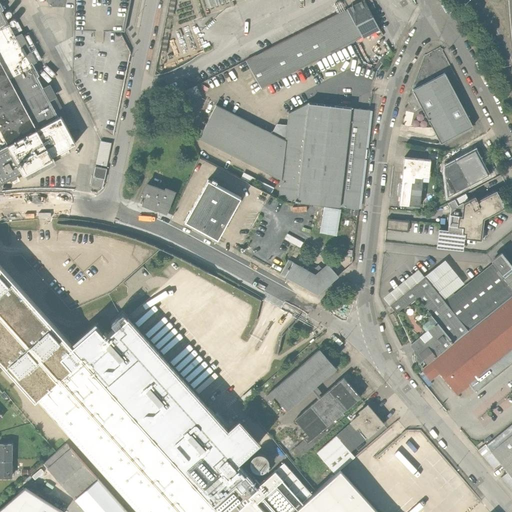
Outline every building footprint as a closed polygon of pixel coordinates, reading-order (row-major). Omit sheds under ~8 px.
[(0,0),(0,148),(60,116),(64,114),(50,87),(44,91),(37,77),(39,76),(33,65),(37,64),(21,34),(15,38),(12,30),(19,26),(16,21),(16,22),(16,23),(16,24),(15,25),(14,25),(13,25),(11,25),(10,24),(9,23),(9,22),(9,21),(7,22),(1,11),(3,10),(0,3),(0,1),(3,0),(0,0)] [(74,0),(74,31),(99,31),(119,32),(124,32),(130,0),(74,0)] [(378,27),(364,0),(345,10),(343,6),(342,3),(339,2),(335,4),(334,7),(337,14),(246,61),(261,89),(351,43),(377,30),(377,29),(378,28),(378,27)] [(445,73),(412,90),(441,144),(473,127),(445,73)] [(208,82),(185,92),(190,103),(213,92),(208,82)] [(288,113),(287,126),(280,180),(279,198),(297,203),(348,208),(358,209),(369,110),(308,103),(288,113)] [(272,134),(215,105),(199,138),(280,180),(287,126),(277,124),(272,134)] [(180,111),(185,122),(196,117),(191,106),(180,111)] [(75,143),(60,116),(0,148),(0,183),(10,178),(11,180),(17,176),(16,175),(22,171),(25,177),(54,161),(51,156),(75,143)] [(111,143),(101,141),(96,164),(107,166),(111,143)] [(488,176),(475,150),(444,166),(444,171),(447,197),(488,176)] [(430,160),(404,158),(399,205),(419,207),(422,173),(429,173),(430,160)] [(54,161),(25,177),(27,180),(56,165),(54,161)] [(106,169),(95,167),(93,177),(104,179),(106,169)] [(273,188),(244,173),(241,179),(270,194),(273,188)] [(104,179),(93,177),(92,184),(93,186),(102,188),(104,179)] [(217,240),(241,198),(207,179),(184,221),(217,240)] [(147,185),(143,195),(146,196),(143,205),(155,210),(156,209),(166,212),(173,192),(166,189),(165,191),(147,185)] [(448,203),(450,209),(447,231),(447,232),(465,234),(464,239),(481,241),(484,218),(506,208),(496,190),(477,201),(475,196),(468,200),(465,194),(448,203)] [(341,209),(324,206),(319,233),(336,236),(341,209)] [(409,223),(388,221),(387,230),(408,232),(409,223)] [(439,230),(436,249),(463,252),(464,239),(465,234),(447,232),(447,231),(439,230)] [(303,242),(287,234),(284,239),(300,248),(303,242)] [(491,261),(493,263),(504,277),(511,270),(511,265),(501,252),(491,261)] [(280,275),(285,277),(292,263),(288,261),(280,275)] [(445,261),(425,278),(445,303),(466,286),(445,261)] [(307,271),(292,263),(285,277),(317,295),(338,277),(327,265),(321,270),(315,276),(307,271)] [(493,263),(466,286),(445,303),(468,331),(511,295),(511,270),(504,277),(493,263)] [(0,362),(35,401),(38,398),(37,397),(70,368),(59,357),(72,346),(0,265),(0,362)] [(309,267),(307,271),(315,276),(321,270),(318,266),(316,269),(313,269),(309,267)] [(383,298),(390,306),(425,278),(418,270),(383,298)] [(423,368),(453,344),(468,331),(445,303),(425,278),(390,306),(397,315),(410,342),(413,347),(411,349),(415,354),(413,355),(423,368)] [(440,375),(456,395),(469,384),(475,392),(511,362),(511,295),(468,331),(453,344),(423,368),(421,370),(431,382),(440,375)] [(70,368),(37,397),(38,398),(139,511),(232,511),(250,496),(249,494),(258,486),(237,462),(260,442),(238,418),(234,422),(230,418),(226,422),(217,411),(214,414),(208,407),(209,406),(129,317),(128,318),(127,317),(124,319),(120,315),(112,323),(116,327),(107,334),(105,332),(103,334),(95,325),(72,346),(59,357),(70,368)] [(321,347),(268,393),(271,398),(275,395),(288,409),(338,366),(321,347)] [(345,375),(296,418),(308,433),(305,436),(306,438),(292,450),(299,458),(341,421),(337,417),(362,394),(345,375)] [(243,402),(250,410),(258,403),(252,395),(243,402)] [(352,421),(318,452),(335,474),(340,470),(355,456),(351,451),(386,421),(370,401),(360,409),(361,411),(351,420),(352,421)] [(511,437),(493,453),(511,478),(511,437)] [(55,454),(44,465),(52,474),(74,499),(98,479),(67,444),(55,454)] [(0,445),(0,461),(11,461),(11,445),(0,445)] [(261,454),(257,455),(254,456),(252,458),(250,461),(250,465),(251,468),(254,471),(257,472),(262,472),(264,471),(267,469),(268,466),(268,462),(267,459),(265,456),(264,455),(261,454)] [(0,477),(12,477),(11,461),(0,461),(0,477)] [(249,494),(250,496),(264,511),(292,511),(313,494),(284,462),(258,486),(249,494)] [(44,465),(23,484),(32,492),(52,474),(44,465)] [(335,474),(316,491),(313,494),(292,511),(377,511),(340,470),(335,474)] [(126,511),(98,479),(75,499),(86,511),(126,511)] [(0,510),(0,511),(62,511),(32,492),(25,488),(0,510)] [(264,511),(250,496),(232,511),(264,511)]
